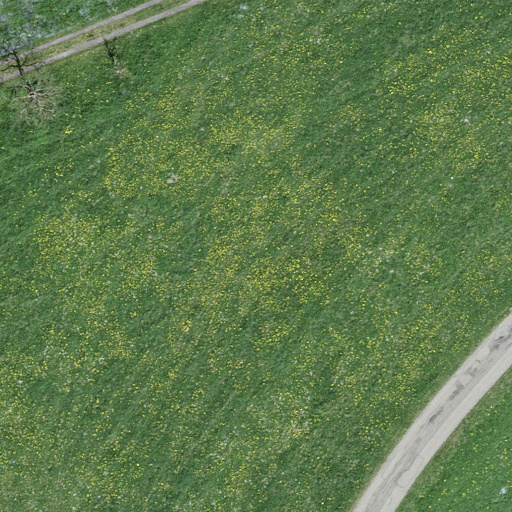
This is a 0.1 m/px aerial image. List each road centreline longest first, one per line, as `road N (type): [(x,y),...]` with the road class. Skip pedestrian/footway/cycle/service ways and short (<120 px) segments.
road 1 (unclassified): [(511,338),(428,433),(374,511)]
road 2 (track): [(173,0),(0,70)]
